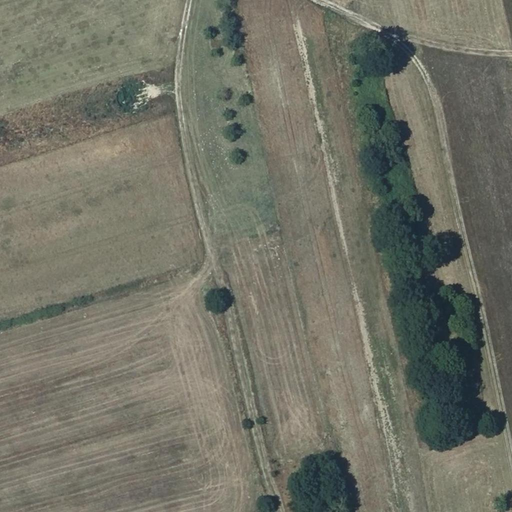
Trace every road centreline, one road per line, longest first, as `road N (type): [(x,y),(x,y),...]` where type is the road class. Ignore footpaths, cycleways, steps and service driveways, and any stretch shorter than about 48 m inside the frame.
road 1 (track): [(275,511),(227,310),(187,188),(172,73),(186,0)]
road 2 (track): [(303,0),(444,44),(511,50)]
